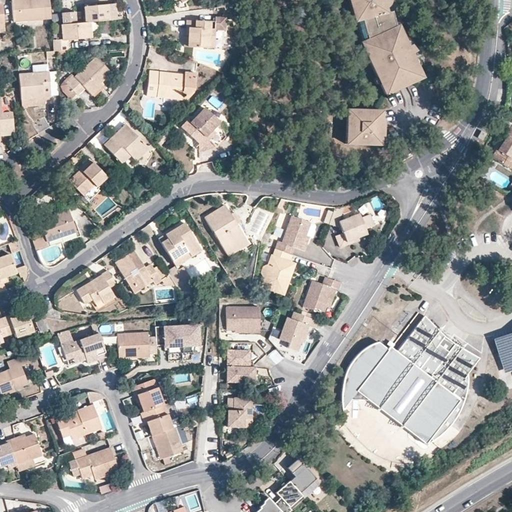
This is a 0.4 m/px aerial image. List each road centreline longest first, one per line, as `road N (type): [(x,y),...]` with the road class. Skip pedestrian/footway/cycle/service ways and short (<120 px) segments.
road 1 (residential): [(146,493),(222,474),(271,440),(389,262),(424,194),(419,174)]
road 2 (residential): [(42,284),(189,186),(244,183),(345,196),(419,174)]
road 3 (residential): [(146,493),(103,384),(0,416)]
road 4 (residential): [(492,5),(473,118),(419,174)]
road 5 (residential): [(129,0),(135,62),(124,93),(94,122)]
